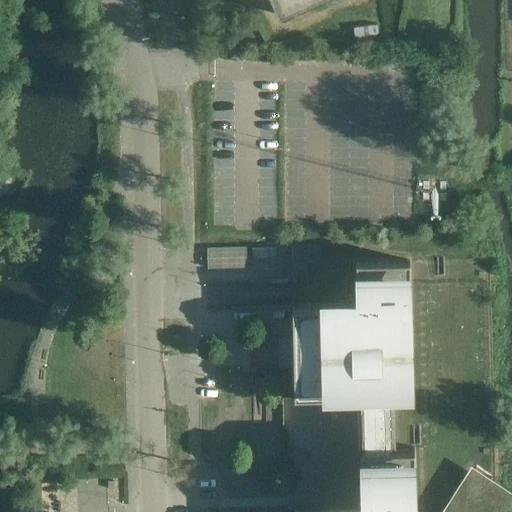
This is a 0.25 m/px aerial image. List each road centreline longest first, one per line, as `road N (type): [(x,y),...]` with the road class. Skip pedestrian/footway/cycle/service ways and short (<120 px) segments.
road 1 (residential): [(153,511),(142,137),(123,0)]
road 2 (unknown): [(313,204),(308,68),(364,71),(376,80),(376,215)]
road 3 (unknown): [(243,70),(240,211)]
